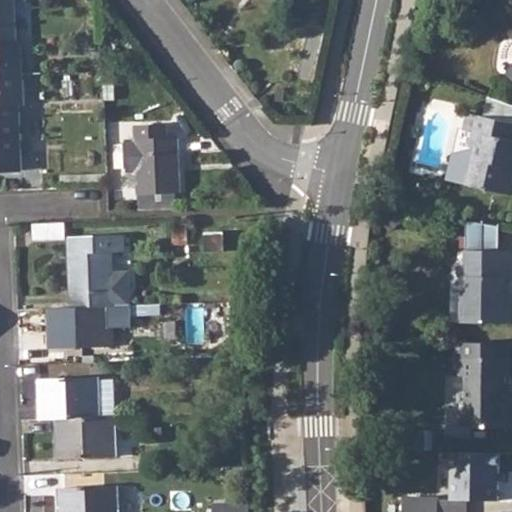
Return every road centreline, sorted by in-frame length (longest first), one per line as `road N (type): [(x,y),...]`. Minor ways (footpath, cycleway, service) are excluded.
road 1 (tertiary): [(328,511),(322,334),(342,170)]
road 2 (residential): [(342,170),(260,148),(143,0)]
road 3 (residential): [(0,306),(7,511)]
road 4 (tertiary): [(342,170),(377,0)]
